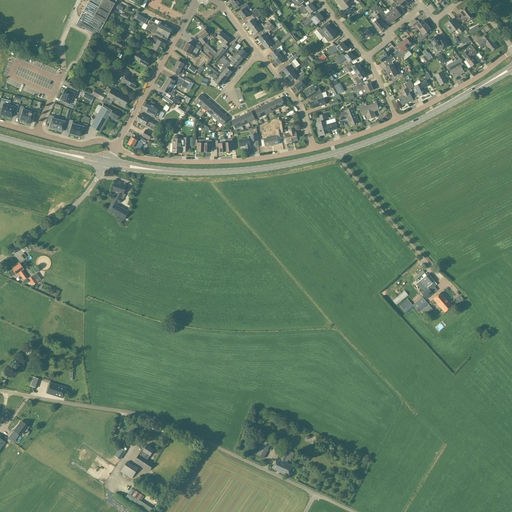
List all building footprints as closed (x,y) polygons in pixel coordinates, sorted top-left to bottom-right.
[(83,13),(76,25),(98,37),(117,0),(89,0),(84,11),(86,12),(85,14),(83,13)] [(241,4),(238,0),(229,0),(230,0),(229,1),(235,8),(241,4)] [(336,0),(344,10),(345,9),(346,10),(344,11),(348,15),(352,11),(349,7),(349,8),(348,7),(353,4),(350,0),(336,0)] [(242,7),(244,9),(239,13),(243,19),(249,15),(248,14),(249,13),(248,11),(247,12),(246,10),(250,7),(247,3),(242,7)] [(311,3),(305,8),(303,5),(299,9),(303,14),(307,11),(310,14),(316,9),(311,3)] [(396,19),(388,10),(385,12),(385,11),(384,12),(380,7),(379,8),(375,3),(372,6),(376,10),(377,10),(376,11),(385,21),(381,16),(384,14),(385,16),(390,23),(396,19)] [(393,8),(389,11),(396,19),(401,15),(395,8),(393,6),(392,6),(392,7),(393,8)] [(460,12),(464,17),(461,19),(465,23),(474,16),(467,7),(460,12)] [(254,18),(253,19),(247,24),(251,29),(257,24),(255,22),(259,20),(257,18),(261,15),(258,11),(252,16),(254,18)] [(374,17),(377,20),(373,23),(376,27),(375,28),(375,29),(377,32),(379,32),(379,31),(380,32),(386,27),(382,23),(385,21),(376,11),(378,14),(374,17)] [(311,19),(309,17),(300,24),(302,26),(303,27),(304,27),(306,25),(306,26),(312,20),(316,25),(324,19),(319,13),(311,19)] [(136,19),(146,24),(148,19),(139,14),(136,19)] [(444,25),(451,33),(456,29),(459,33),(464,30),(457,21),(454,23),(451,19),(444,25)] [(155,24),(156,23),(152,21),(150,20),(148,24),(145,29),(167,40),(168,38),(171,33),(170,32),(170,31),(167,30),(165,29),(165,30),(159,27),(156,26),(156,25),(155,24)] [(423,20),(418,24),(417,21),(412,25),(414,28),(416,26),(420,30),(427,25),(423,20)] [(158,24),(156,23),(155,24),(156,25),(156,26),(159,27),(165,30),(165,29),(167,30),(170,31),(170,32),(171,33),(173,29),(161,22),(159,21),(158,24)] [(259,26),(257,24),(251,29),(255,34),(263,28),(264,30),(271,24),(269,21),(264,25),(262,24),(259,26)] [(333,31),(328,25),(330,24),(328,21),(320,28),(316,31),(322,39),(324,37),(326,36),(333,31)] [(266,32),(264,34),(258,39),(262,44),(268,39),(267,37),(270,34),(269,32),(272,30),(270,26),(272,25),(271,24),(264,30),(266,32)] [(420,30),(422,33),(420,35),(420,36),(417,38),(420,42),(429,35),(427,32),(430,30),(427,25),(420,30)] [(198,34),(201,37),(198,39),(203,45),(207,42),(203,38),(205,37),(206,38),(209,36),(208,35),(208,34),(204,29),(198,34)] [(337,35),(333,31),(326,36),(324,37),(328,42),(329,41),(332,44),(340,37),(338,34),(337,35)] [(217,37),(223,42),(219,46),(221,47),(214,56),(218,60),(226,51),(229,47),(226,44),(230,39),(221,32),(217,37)] [(289,33),(294,40),(291,42),(293,45),(298,41),(296,38),(295,38),(293,35),(293,34),(291,32),(289,33)] [(280,42),(275,46),(277,49),(282,45),(281,44),(291,36),(289,34),(280,42)] [(497,47),(493,41),(493,42),(487,34),(477,42),(482,47),(486,44),(491,51),(497,47)] [(430,40),(432,42),(430,43),(430,45),(432,48),(433,48),(435,47),(435,48),(436,47),(437,50),(441,47),(443,50),(449,46),(444,38),(441,40),(438,35),(430,40)] [(165,44),(158,40),(159,39),(153,36),(151,40),(149,44),(154,47),(153,49),(160,53),(165,44)] [(268,39),(262,44),(266,49),(273,44),(275,46),(280,42),(278,39),(276,41),(274,38),(270,41),(268,39)] [(413,41),(410,43),(407,38),(402,42),(408,49),(412,45),(414,48),(417,45),(413,41)] [(124,44),(118,40),(115,45),(121,48),(124,44)] [(342,42),(336,47),(335,44),(328,50),(332,55),(338,50),(341,53),(347,49),(342,42)] [(408,49),(402,42),(397,46),(401,50),(398,53),(403,58),(406,56),(405,55),(409,51),(407,49),(408,49)] [(187,52),(186,54),(183,52),(182,55),(186,57),(187,55),(194,59),(197,54),(199,50),(197,49),(196,51),(192,49),(194,46),(187,43),(184,50),(187,52)] [(242,49),(240,52),(238,50),(235,48),(237,45),(234,43),(231,48),(233,50),(243,58),(247,54),(242,49)] [(466,48),(468,51),(462,55),(471,67),(477,62),(472,56),(477,53),(473,48),(471,45),(466,48)] [(237,56),(234,59),(231,56),(239,63),(243,58),(233,50),(231,52),(235,54),(234,54),(237,56)] [(270,54),(271,55),(270,55),(270,56),(271,58),(272,58),(273,57),(274,60),(275,59),(284,51),(283,50),(279,53),(276,50),(270,54)] [(284,51),(275,59),(279,65),(285,60),(282,57),(286,54),(284,51)] [(397,51),(391,55),(390,53),(387,55),(385,52),(378,58),(382,62),(383,62),(384,64),(399,53),(397,51)] [(350,52),(345,56),(343,54),(335,61),(338,65),(346,59),(349,62),(354,58),(355,56),(353,55),(352,55),(350,52)] [(437,56),(443,67),(447,64),(441,53),(440,54),(439,52),(436,54),(437,56)] [(150,60),(143,56),(137,53),(134,59),(140,62),(139,63),(146,67),(150,60)] [(399,53),(384,64),(386,67),(385,67),(388,73),(398,68),(397,65),(394,66),(393,64),(392,62),(395,60),(393,57),(399,53)] [(320,63),(326,58),(323,54),(317,59),(320,63)] [(239,63),(231,56),(229,58),(232,61),(230,63),(236,68),(239,63)] [(226,64),(221,60),(218,63),(223,67),(220,70),(228,77),(232,72),(225,66),(226,64)] [(187,66),(184,64),(178,61),(175,66),(182,69),(183,67),(185,69),(187,66)] [(293,62),(289,66),(283,70),(287,75),(297,67),(293,62)] [(357,63),(353,66),(351,63),(346,66),(347,67),(344,69),(346,72),(349,70),(350,72),(354,70),(356,73),(361,70),(357,63)] [(197,70),(190,65),(188,68),(193,72),(192,74),(194,76),(195,73),(197,70)] [(208,65),(206,67),(224,81),(228,77),(220,70),(221,71),(219,74),(218,73),(208,65)] [(175,66),(172,71),(176,73),(180,75),(181,76),(184,71),(182,69),(175,66)] [(459,75),(464,72),(461,66),(450,72),(454,78),(459,75)] [(224,81),(206,67),(211,71),(213,73),(211,76),(216,81),(215,82),(220,86),(224,81)] [(298,70),(297,67),(287,75),(291,81),(297,76),(294,73),(298,70)] [(398,68),(388,73),(390,78),(391,78),(393,83),(404,76),(402,74),(401,74),(398,68)] [(356,73),(358,76),(354,78),(358,84),(363,82),(361,79),(366,76),(362,70),(361,70),(356,73)] [(440,85),(447,82),(442,72),(435,75),(440,85)] [(122,82),(134,89),(138,82),(126,75),(122,82)] [(168,77),(165,84),(174,89),(176,86),(178,87),(180,84),(182,85),(182,86),(186,88),(188,85),(184,82),(179,79),(174,76),(172,80),(168,77)] [(179,79),(184,82),(189,84),(189,85),(191,82),(191,81),(191,80),(186,78),(185,79),(180,76),(179,79)] [(298,79),(300,82),(295,86),(299,91),(305,86),(303,83),(306,81),(302,76),(298,79)] [(106,87),(104,91),(103,93),(95,88),(91,95),(104,102),(104,103),(110,106),(110,105),(108,103),(110,99),(124,106),(128,99),(119,93),(111,88),(107,86),(108,83),(101,80),(99,83),(106,87)] [(370,83),(369,84),(367,81),(352,87),(354,91),(359,89),(360,91),(362,90),(364,94),(373,90),(373,89),(374,89),(374,88),(373,86),(372,86),(371,86),(370,83)] [(429,85),(426,81),(421,83),(415,86),(420,96),(426,93),(423,88),(429,85)] [(336,86),(334,86),(334,87),(338,94),(339,94),(345,91),(344,91),(340,83),(336,86)] [(174,89),(165,84),(161,89),(168,93),(173,96),(175,93),(173,92),(174,89)] [(67,89),(64,88),(62,92),(71,97),(75,88),(68,85),(67,89)] [(316,97),(322,93),(319,88),(315,90),(313,86),(304,92),(309,99),(312,97),(313,99),(315,98),(316,97)] [(403,95),(398,98),(402,105),(413,100),(409,92),(407,88),(406,88),(401,91),(403,95)] [(322,93),(316,97),(317,100),(310,102),(312,109),(326,104),(324,98),(322,93)] [(64,105),(71,108),(72,105),(69,104),(71,99),(61,94),(61,95),(60,95),(58,98),(59,99),(59,100),(65,102),(64,105)] [(200,106),(207,99),(201,94),(195,101),(200,106)] [(180,104),(183,99),(181,98),(181,97),(177,95),(176,97),(175,97),(173,100),(178,103),(180,104)] [(281,97),(275,100),(279,109),(285,106),(281,97)] [(212,104),(207,99),(200,106),(206,111),(212,104)] [(275,100),(268,104),(272,112),(279,109),(275,100)] [(147,102),(144,106),(142,110),(154,117),(155,115),(159,117),(161,112),(158,110),(159,108),(147,102)] [(11,106),(7,105),(5,115),(9,116),(12,116),(12,117),(14,110),(15,111),(17,104),(12,103),(11,106)] [(104,103),(93,122),(90,127),(100,132),(109,116),(116,120),(120,113),(113,109),(109,107),(110,106),(104,103)] [(376,103),(365,107),(364,104),(357,106),(359,110),(362,116),(366,115),(368,120),(375,117),(373,112),(379,109),(376,103)] [(212,104),(206,111),(211,116),(218,109),(212,104)] [(272,112),(268,104),(262,107),(266,115),(272,112)] [(25,121),(28,110),(23,108),(23,107),(20,106),(18,113),(21,114),(19,120),(21,120),(20,121),(24,122),(24,121),(25,121)] [(266,115),(262,107),(255,110),(259,118),(266,115)] [(353,108),(344,111),(344,112),(338,114),(341,121),(347,118),(351,126),(359,123),(353,108)] [(218,109),(211,116),(217,120),(223,113),(218,109)] [(28,110),(25,121),(25,122),(30,124),(30,123),(31,123),(33,117),(36,118),(38,111),(35,110),(34,111),(28,110)] [(245,115),(249,123),(255,120),(251,112),(245,115)] [(229,118),(223,113),(217,120),(223,125),(229,118)] [(320,121),(320,122),(316,123),(320,136),(328,133),(328,132),(338,129),(336,122),(326,125),(324,120),(324,121),(324,120),(329,118),(327,113),(318,116),(319,121),(320,121)] [(158,124),(149,119),(140,114),(136,121),(145,126),(145,125),(150,128),(154,131),(158,124)] [(249,123),(245,115),(238,118),(242,126),(249,123)] [(56,120),(54,128),(57,129),(57,130),(59,130),(60,129),(62,129),(65,118),(62,117),(61,121),(56,120)] [(242,126),(238,118),(232,121),(236,129),(242,126)] [(297,140),(296,132),(295,130),(294,128),(293,128),(292,128),(290,128),(289,128),(288,130),(288,131),(287,131),(287,130),(286,130),(285,129),(283,119),(279,120),(281,133),(284,132),(286,141),(290,140),(291,141),(297,140)] [(74,126),(73,133),(76,134),(76,133),(78,134),(79,127),(82,128),(82,122),(79,121),(78,127),(74,126)] [(142,136),(149,140),(153,134),(146,130),(142,136)] [(251,138),(249,138),(239,140),(240,147),(245,146),(246,150),(251,149),(250,145),(250,141),(251,141),(251,142),(258,141),(257,134),(250,135),(251,138)] [(180,137),(179,136),(175,135),(174,136),(174,139),(173,152),(181,153),(182,139),(179,139),(180,137)] [(140,142),(137,140),(132,137),(128,144),(133,147),(136,149),(137,147),(140,142),(146,145),(147,141),(142,138),(140,142)] [(277,137),(264,139),(261,139),(262,146),(265,146),(279,144),(277,137)] [(231,142),(225,143),(226,152),(232,151),(232,146),(235,145),(234,139),(231,139),(231,142)] [(205,140),(199,140),(196,140),(195,146),(198,146),(198,152),(204,152),(205,140)] [(214,141),(205,140),(204,152),(210,152),(210,147),(214,147),(214,141)] [(226,152),(225,143),(220,143),(219,140),(216,141),(217,147),(220,147),(220,152),(226,152)] [(113,190),(118,192),(118,193),(111,203),(107,210),(112,213),(124,221),(129,212),(117,204),(118,202),(120,203),(123,199),(121,198),(122,196),(123,194),(124,194),(126,186),(115,183),(113,190)] [(28,277),(23,270),(23,269),(19,264),(12,269),(15,275),(18,273),(23,280),(28,277)] [(422,279),(420,276),(425,272),(423,270),(413,277),(417,282),(422,279)] [(437,284),(435,281),(428,273),(416,283),(422,290),(420,292),(422,294),(426,299),(433,294),(438,290),(435,286),(437,284)] [(41,280),(36,274),(28,279),(29,281),(28,282),(30,285),(31,284),(32,285),(41,280)] [(405,291),(393,301),(396,305),(408,295),(405,291)] [(440,308),(440,307),(445,313),(453,306),(441,292),(433,299),(438,305),(438,306),(440,308)] [(422,297),(419,299),(413,305),(416,310),(418,308),(425,316),(433,310),(428,304),(422,297)] [(412,305),(408,299),(400,306),(405,312),(412,305)] [(42,381),(50,383),(52,377),(44,375),(42,381)] [(30,386),(37,388),(40,379),(33,377),(30,386)] [(65,387),(50,383),(47,393),(62,398),(65,387)] [(17,426),(14,430),(9,436),(14,439),(18,433),(21,436),(22,435),(22,436),(29,427),(22,422),(18,426),(17,426)] [(129,422),(123,435),(130,439),(136,425),(129,422)] [(271,444),(259,438),(252,453),(264,458),(271,444)] [(274,439),(272,445),(278,448),(281,442),(274,439)] [(147,445),(143,451),(142,450),(135,461),(150,471),(154,464),(147,460),(150,456),(154,450),(147,445)] [(285,449),(280,460),(277,458),(272,468),(288,476),(293,466),(287,463),(288,460),(291,461),(294,453),(292,452),(293,449),(287,446),(285,449)] [(120,447),(114,456),(120,460),(126,451),(120,447)] [(139,468),(134,465),(134,466),(127,462),(120,472),(132,479),(139,468)] [(124,500),(134,506),(137,502),(139,503),(144,496),(132,488),(124,500)]
